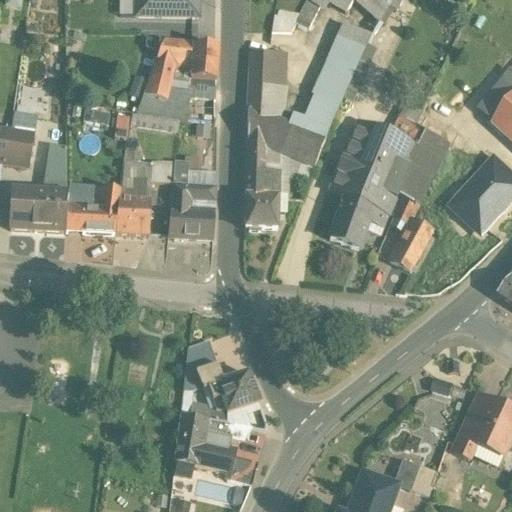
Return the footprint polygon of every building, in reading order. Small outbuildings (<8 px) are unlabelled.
[(7,0),(7,8),(19,10),(20,0),(7,0)] [(119,0),(120,19),(135,19),(135,0),(119,0)] [(135,0),(135,19),(198,19),(197,0),(135,0)] [(306,0),(306,1),(319,7),(322,0),(353,18),(373,31),(389,0),(306,0)] [(319,7),(306,1),(295,23),(309,30),(319,7)] [(275,12),(275,32),(294,33),(295,12),(275,12)] [(353,18),(311,106),(305,124),(293,119),(290,125),(280,154),(301,162),(314,167),(325,139),(345,91),(373,31),(353,18)] [(218,49),(163,44),(156,61),(174,63),(191,65),(190,81),(215,83),(216,68),(217,69),(218,66),(217,66),(218,49)] [(282,54),(249,54),(247,142),(280,154),(290,125),(277,120),(284,103),(285,87),(282,87),(282,54)] [(174,63),(157,61),(145,94),(165,94),(174,63)] [(178,123),(191,124),(192,112),(189,112),(191,98),(214,100),(215,83),(190,81),(191,65),(174,63),(165,94),(181,98),(178,123)] [(511,71),(481,109),(494,121),(511,97),(511,71)] [(368,78),(356,73),(348,92),(360,97),(368,78)] [(145,94),(144,94),(136,116),(178,123),(181,98),(165,94),(145,94)] [(511,97),(494,121),(511,138),(511,97)] [(214,116),(192,112),(191,124),(214,127),(214,116)] [(33,116),(13,113),(10,133),(31,137),(33,116)] [(136,116),(132,126),(177,134),(178,123),(136,116)] [(119,117),(116,137),(127,139),(130,118),(119,117)] [(426,132),(398,117),(389,134),(372,127),(371,131),(417,149),(426,132)] [(198,125),(196,136),(209,138),(211,127),(198,125)] [(371,131),(357,126),(351,140),(406,166),(410,164),(417,149),(371,131)] [(448,144),(426,132),(417,149),(410,164),(406,166),(404,173),(414,178),(427,184),(448,144)] [(31,137),(6,133),(2,164),(27,168),(31,137)] [(406,166),(351,140),(343,160),(379,174),(368,203),(389,212),(404,173),(406,166)] [(280,154),(247,142),(244,228),(246,228),(247,231),(258,231),(261,228),(276,229),(277,216),(282,216),(282,199),(275,199),(275,198),(273,198),(273,192),(277,192),(278,175),(263,175),(263,166),(278,165),(277,155),(280,154)] [(66,148),(52,145),(44,195),(66,198),(66,148)] [(120,194),(119,200),(150,201),(151,184),(172,185),(174,162),(139,163),(140,153),(126,152),(120,194)] [(174,162),(172,185),(188,186),(190,171),(197,171),(198,157),(186,157),(185,162),(174,162)] [(379,174),(343,160),(331,190),(345,195),(339,211),(357,218),(368,203),(379,174)] [(461,207),(456,213),(471,226),(476,221),(485,230),(511,200),(511,177),(493,161),(455,202),(461,207)] [(314,167),(301,162),(296,177),(309,181),(314,167)] [(414,178),(404,173),(389,212),(383,228),(387,229),(393,216),(401,197),(404,198),(414,178)] [(427,184),(414,178),(404,198),(416,205),(427,184)] [(188,186),(172,185),(167,237),(171,237),(174,240),(181,241),(184,238),(212,240),(213,215),(190,213),(190,200),(214,202),(215,187),(188,186)] [(68,186),(64,212),(83,214),(84,213),(95,213),(96,201),(101,202),(103,191),(103,190),(68,186)] [(95,213),(84,213),(83,214),(82,234),(114,236),(119,200),(120,194),(103,191),(101,202),(96,201),(95,213)] [(44,195),(12,193),(11,229),(64,233),(64,212),(66,198),(44,195)] [(404,198),(401,197),(393,216),(409,225),(411,222),(410,221),(415,212),(413,211),(416,205),(404,198)] [(150,201),(119,200),(114,236),(148,236),(150,201)] [(357,218),(339,211),(328,239),(357,249),(368,222),(383,228),(389,212),(368,203),(357,218)] [(83,214),(64,212),(64,233),(82,234),(83,214)] [(431,232),(411,222),(409,225),(390,262),(410,272),(431,232)] [(511,283),(499,299),(511,308),(511,283)] [(189,349),(182,408),(193,409),(195,394),(215,385),(227,381),(214,340),(189,349)] [(461,365),(449,365),(450,377),(461,376),(461,365)] [(227,381),(215,385),(224,412),(226,417),(227,416),(258,406),(247,374),(227,381)] [(453,387),(436,381),(432,393),(449,399),(453,387)] [(480,399),(453,456),(468,463),(476,448),(478,442),(476,441),(493,405),(480,399)] [(511,442),(511,413),(493,405),(476,441),(478,442),(476,448),(504,461),(511,442)] [(212,412),(182,408),(181,418),(207,423),(211,423),(212,412)] [(224,412),(212,410),(212,412),(211,423),(227,426),(227,416),(226,417),(224,412)] [(207,423),(181,418),(179,431),(204,436),(207,423)] [(227,426),(211,423),(208,431),(230,438),(233,427),(227,426)] [(204,436),(179,431),(175,463),(222,474),(226,455),(201,450),(204,436)] [(420,469),(402,462),(393,486),(397,488),(397,489),(411,494),(420,469)] [(437,475),(420,469),(411,494),(428,500),(437,475)] [(363,475),(349,511),(388,511),(397,489),(397,488),(393,486),(363,475)]
